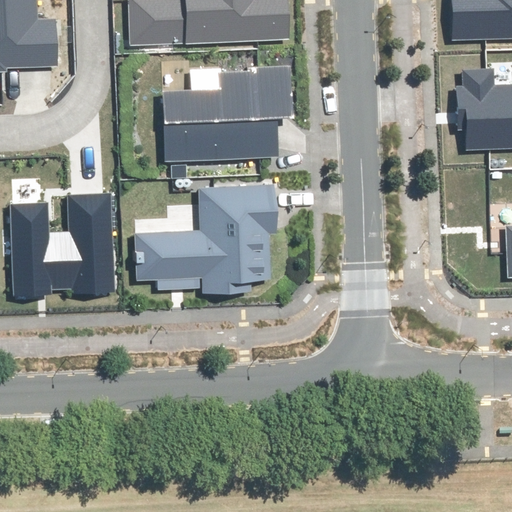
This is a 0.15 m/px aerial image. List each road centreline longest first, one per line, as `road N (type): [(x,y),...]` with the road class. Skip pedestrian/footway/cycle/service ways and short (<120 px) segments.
road 1 (tertiary): [(367,385),(353,0)]
road 2 (tertiary): [(0,404),(367,385)]
road 3 (residential): [(89,0),(83,107),(52,130),(0,132)]
road 4 (residential): [(367,385),(511,379)]
